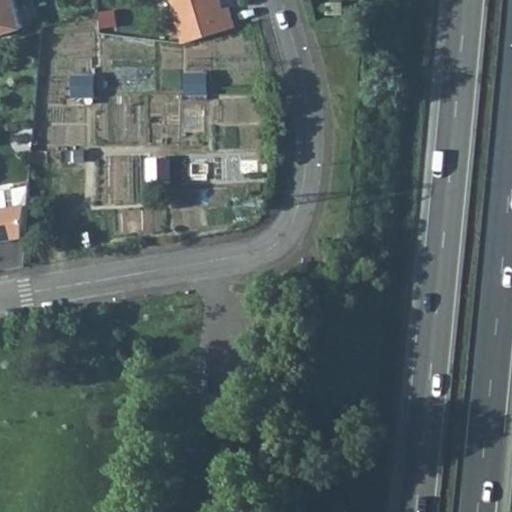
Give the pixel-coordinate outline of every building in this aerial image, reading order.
[(0,0),(0,34),(22,28),(13,0),(0,0)] [(171,0),(179,23),(223,10),(229,8),(229,7),(223,9),(220,0),(171,0)] [(223,10),(179,23),(185,43),(235,27),(229,8),(223,10)] [(23,147),(33,148),(34,137),(24,136),(23,147)] [(30,186),(0,191),(0,210),(29,205),(30,186)] [(0,240),(26,236),(29,205),(0,210),(0,240)]
